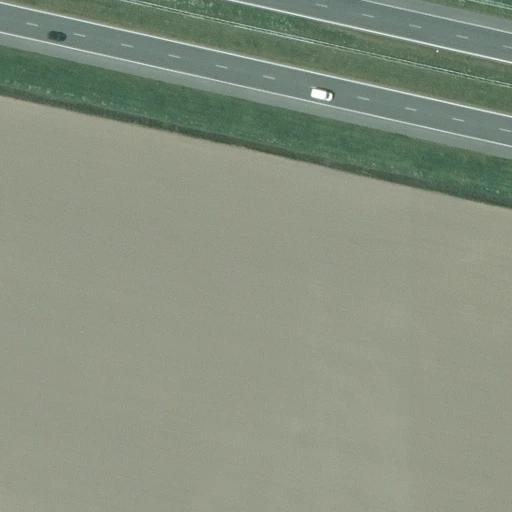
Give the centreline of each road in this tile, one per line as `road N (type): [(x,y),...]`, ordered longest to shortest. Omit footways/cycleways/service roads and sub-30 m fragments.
road 1 (motorway): [(0,20),(511,133)]
road 2 (motorway): [(511,48),(291,0)]
